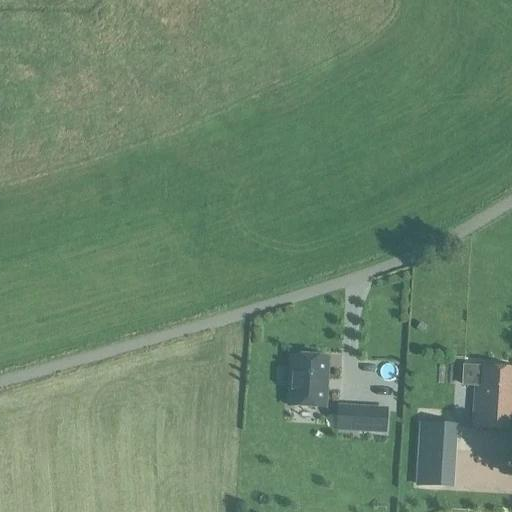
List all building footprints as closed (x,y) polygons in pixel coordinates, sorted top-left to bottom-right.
[(292,359),(290,409),(325,410),(328,361),(292,359)] [(473,429),(511,431),(511,370),(463,368),(463,377),(465,377),(466,377),(465,386),(475,387),(473,429)] [(386,412),(354,410),(353,432),(385,434),(386,412)] [(421,426),(418,485),(449,487),(453,428),(421,426)] [(317,460),(355,461),(355,475),(390,476),(390,469),(417,469),(418,439),(340,438),(340,447),(317,447),(317,460)] [(315,462),(314,480),(353,481),(353,463),(315,462)]
